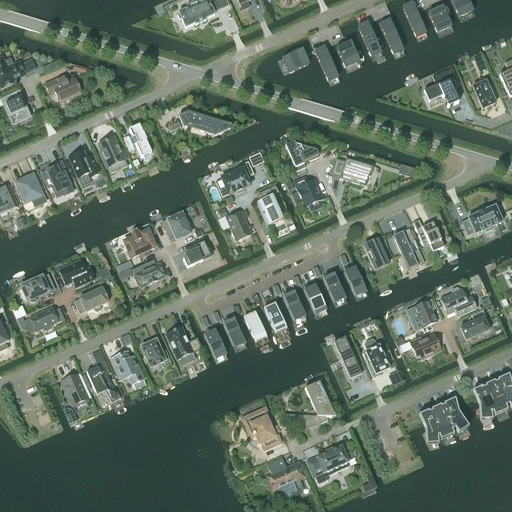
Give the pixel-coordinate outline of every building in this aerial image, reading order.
[(178,16),(177,16),(179,22),(181,21),(185,30),(192,26),(194,26),(195,27),(205,22),(205,21),(214,17),(212,12),(214,11),(215,11),(216,13),(228,7),(224,0),(211,0),(207,2),(207,1),(198,5),(196,2),(186,7),(187,10),(178,14),(178,16)] [(472,11),(466,0),(449,0),(458,18),(472,11)] [(425,33),(418,18),(412,5),(402,10),(415,38),(425,33)] [(450,27),(442,8),(428,15),(436,33),(450,27)] [(402,51),(389,23),(380,27),(392,55),(402,51)] [(380,53),(367,25),(358,29),(370,57),(380,53)] [(359,62),(350,43),(336,50),(344,69),(359,62)] [(337,78),(328,57),(324,50),(315,54),(327,82),(337,78)] [(282,60),(289,74),(308,65),(301,51),(282,60)] [(479,73),(486,70),(480,58),(473,61),(479,73)] [(0,88),(1,90),(13,84),(12,81),(24,76),(19,64),(13,67),(10,60),(4,63),(2,59),(0,59),(0,88)] [(511,61),(504,65),(508,73),(499,77),(508,97),(509,99),(511,98),(511,61)] [(56,63),(50,65),(53,72),(59,69),(56,63)] [(435,87),(423,92),(428,103),(442,97),(447,109),(458,104),(454,95),(453,92),(456,91),(455,88),(459,86),(452,70),(432,79),(435,87)] [(61,78),(44,86),(49,98),(56,113),(66,109),(63,103),(81,95),(74,80),(66,84),(64,77),(61,78)] [(482,111),(495,105),(485,83),(472,89),(482,111)] [(17,96),(16,94),(2,100),(10,118),(8,119),(12,127),(28,120),(27,118),(30,117),(26,108),(23,110),(22,108),(23,107),(22,103),(24,102),(20,94),(17,96)] [(231,127),(187,113),(178,118),(180,122),(183,129),(184,129),(183,128),(187,126),(187,127),(187,128),(188,129),(189,129),(190,129),(191,128),(192,127),(192,126),(208,131),(215,137),(213,138),(230,131),(229,131),(228,131),(229,127),(231,127)] [(169,134),(180,129),(178,124),(166,129),(169,134)] [(123,140),(129,152),(133,150),(132,148),(135,146),(141,159),(151,155),(145,142),(146,141),(146,142),(146,141),(143,134),(142,134),(142,135),(138,127),(128,131),(132,139),(129,140),(128,138),(124,140),(123,139),(123,140)] [(113,140),(107,142),(98,146),(102,154),(99,156),(106,170),(114,166),(115,167),(118,166),(117,164),(126,161),(119,147),(117,148),(113,140)] [(284,148),(293,167),(290,168),(293,174),(305,169),(303,164),(308,162),(309,163),(318,159),(317,158),(318,157),(316,152),(295,146),(293,144),(284,148)] [(93,157),(86,160),(83,153),(68,159),(77,180),(87,176),(89,180),(100,175),(93,157)] [(263,164),(259,154),(248,159),(252,169),(263,164)] [(369,180),(372,170),(346,162),(345,164),(336,161),(331,176),(340,178),(339,182),(344,183),(343,186),(347,187),(348,185),(364,189),(368,179),(369,180)] [(52,170),(40,175),(47,190),(51,188),(54,195),(61,192),(63,197),(64,197),(72,193),(67,181),(68,181),(61,163),(55,166),(56,168),(52,170)] [(221,181),(228,196),(228,197),(229,196),(235,193),(236,193),(241,191),(242,191),(242,190),(248,187),(248,188),(249,187),(249,186),(246,179),(253,176),(248,164),(222,175),(224,179),(222,180),(222,179),(221,180),(221,181)] [(400,167),(398,175),(410,179),(413,171),(400,167)] [(33,175),(23,180),(14,184),(19,195),(24,206),(36,201),(38,206),(45,203),(33,175)] [(296,190),(295,191),(304,210),(308,208),(309,210),(311,211),(314,211),(316,211),(318,209),(319,207),(319,205),(319,203),(323,201),(314,182),(307,185),(306,183),(304,182),(301,182),(299,182),(297,184),(296,186),(295,188),(296,190)] [(0,215),(6,213),(6,214),(17,209),(8,187),(0,190),(0,215)] [(275,187),(269,190),(272,197),(278,194),(275,187)] [(257,205),(256,206),(257,207),(258,211),(260,214),(261,218),(263,221),(264,224),(265,226),(267,226),(267,225),(274,222),(274,224),(282,221),(278,212),(283,210),(280,204),(275,206),(269,191),(258,196),(261,203),(257,205)] [(468,222),(461,224),(467,237),(474,234),(474,236),(485,232),(485,233),(492,230),(491,228),(502,224),(494,207),(485,212),(485,211),(483,212),(483,213),(479,215),(479,214),(478,215),(478,214),(476,215),(476,216),(467,220),(468,222)] [(225,220),(236,243),(251,236),(240,213),(225,220)] [(187,229),(189,228),(189,226),(189,223),(187,222),(184,222),(181,215),(167,222),(167,221),(161,224),(169,243),(175,240),(175,241),(190,235),(187,229)] [(23,218),(15,222),(19,230),(26,226),(23,218)] [(418,222),(412,224),(424,250),(429,247),(432,254),(443,249),(437,235),(437,234),(437,233),(436,232),(435,232),(432,224),(422,229),(418,222)] [(408,231),(393,238),(408,272),(423,265),(418,252),(411,255),(407,245),(413,242),(408,231)] [(123,243),(124,243),(123,245),(126,251),(128,251),(132,260),(139,256),(141,258),(142,258),(146,256),(147,256),(147,255),(146,255),(147,253),(154,250),(150,241),(152,240),(149,234),(147,233),(147,232),(146,232),(141,235),(138,233),(130,237),(129,240),(124,243),(124,242),(123,243)] [(209,257),(206,251),(208,250),(203,240),(193,244),(194,248),(182,253),(185,259),(182,260),(187,269),(202,263),(201,261),(209,257)] [(388,265),(377,242),(363,248),(373,272),(388,265)] [(343,256),(339,258),(343,267),(347,265),(343,256)] [(94,282),(88,270),(84,272),(80,262),(58,272),(65,287),(73,283),(75,284),(76,284),(78,288),(75,289),(75,290),(88,284),(88,286),(93,284),(92,282),(94,282)] [(133,277),(139,290),(147,286),(147,287),(158,282),(157,281),(165,278),(160,265),(155,267),(153,262),(131,272),(133,277)] [(316,269),(312,271),(316,279),(320,277),(316,269)] [(356,272),(344,277),(353,297),(364,292),(356,272)] [(42,278),(20,288),(27,303),(29,302),(30,303),(32,304),(34,303),(36,301),(35,299),(48,293),(47,290),(53,287),(48,276),(42,279),(42,278)] [(296,278),(292,280),(296,288),(300,286),(296,278)] [(335,279),(323,284),(332,303),(343,298),(335,279)] [(276,287),(272,289),(276,297),(280,295),(276,287)] [(447,316),(454,312),(456,313),(458,312),(460,317),(457,318),(457,319),(476,310),(470,298),(465,301),(461,292),(459,292),(458,290),(456,289),(452,291),(451,293),(452,296),(440,301),(447,316)] [(101,290),(79,300),(79,301),(73,303),(79,316),(85,314),(93,311),(94,312),(96,314),(100,312),(101,310),(100,308),(108,304),(106,300),(107,300),(104,293),(103,294),(101,290)] [(316,290),(304,295),(313,315),(324,310),(316,290)] [(295,297),(283,302),(292,321),(303,316),(295,297)] [(499,303),(503,310),(508,307),(505,300),(499,303)] [(430,302),(407,312),(416,332),(436,323),(431,313),(435,311),(430,302)] [(286,331),(274,305),(263,310),(274,336),(286,331)] [(52,309),(29,320),(35,334),(43,330),(44,332),(45,332),(50,330),(51,328),(50,327),(57,324),(64,321),(59,310),(53,312),(52,309)] [(459,329),(465,342),(489,332),(483,319),(485,318),(482,312),(471,318),(473,323),(459,329)] [(216,314),(212,315),(216,324),(220,322),(216,314)] [(254,314),(243,319),(244,322),(245,324),(252,340),(253,341),(255,345),(266,340),(264,336),(264,335),(256,319),(256,317),(254,314)] [(205,319),(201,321),(205,329),(209,327),(205,319)] [(235,323),(223,329),(232,348),(243,343),(235,323)] [(8,343),(0,324),(0,353),(8,350),(6,344),(8,343)] [(200,351),(196,341),(188,344),(181,329),(165,336),(177,361),(192,355),(200,351)] [(215,335),(204,340),(213,360),(225,355),(215,335)] [(410,347),(412,351),(416,360),(419,358),(421,363),(434,357),(433,355),(440,352),(433,336),(410,347)] [(344,339),(336,343),(333,344),(349,381),(361,376),(360,373),(357,367),(351,355),(354,354),(351,347),(348,349),(344,339)] [(402,340),(395,343),(397,348),(404,345),(402,340)] [(376,348),(373,342),(371,341),(365,344),(364,346),(367,352),(365,353),(370,365),(366,366),(372,380),(376,378),(376,376),(389,370),(378,347),(376,348)] [(141,348),(150,369),(164,363),(165,367),(170,365),(165,353),(161,354),(155,342),(148,345),(146,344),(144,345),(143,347),(141,348)] [(408,345),(399,349),(402,355),(411,351),(408,345)] [(143,381),(133,359),(130,361),(127,354),(111,361),(121,382),(129,378),(132,386),(143,381)] [(110,375),(105,363),(96,366),(98,371),(96,372),(95,370),(86,375),(95,395),(103,391),(111,405),(120,400),(107,377),(110,375)] [(179,379),(175,370),(169,372),(173,381),(179,379)] [(403,383),(398,373),(387,377),(392,388),(403,383)] [(61,383),(71,408),(88,401),(77,376),(61,383)] [(511,405),(511,390),(511,389),(508,376),(497,381),(497,383),(503,395),(500,396),(505,408),(508,406),(509,408),(511,405)] [(503,395),(497,383),(494,384),(494,383),(484,387),(485,388),(490,400),(486,402),(491,414),(505,408),(500,396),(503,395)] [(331,412),(322,391),(319,384),(316,385),(304,390),(311,405),(314,411),(317,410),(317,418),(299,417),(306,432),(327,422),(326,419),(331,419),(328,413),(331,412)] [(490,400),(485,388),(482,390),(481,388),(472,392),(478,406),(479,418),(491,417),(491,414),(486,402),(490,400)] [(443,405),(444,407),(449,419),(446,420),(451,432),(454,430),(455,432),(462,427),(465,425),(458,414),(454,400),(443,405)] [(449,419),(444,407),(440,408),(440,407),(430,411),(431,412),(437,425),(433,426),(438,438),(451,432),(446,420),(449,419)] [(281,445),(265,409),(247,417),(247,418),(248,417),(251,425),(249,426),(258,446),(260,445),(263,453),(281,445)] [(68,411),(64,413),(71,427),(77,424),(72,413),(68,411)] [(437,425),(431,412),(428,414),(427,412),(418,417),(419,418),(424,430),(425,442),(437,441),(437,438),(438,438),(433,426),(437,425)] [(347,469),(346,465),(348,464),(347,463),(355,460),(351,452),(344,456),(341,448),(331,452),(331,451),(325,454),(325,455),(316,459),(317,461),(306,465),(313,480),(314,479),(317,486),(327,482),(325,479),(347,469)] [(305,479),(298,463),(285,469),(281,460),(266,466),(271,476),(265,478),(272,494),(278,492),(282,500),(296,494),(293,487),(300,484),(299,482),(305,479)] [(371,477),(365,479),(368,485),(361,488),(364,494),(376,488),(371,477)]
